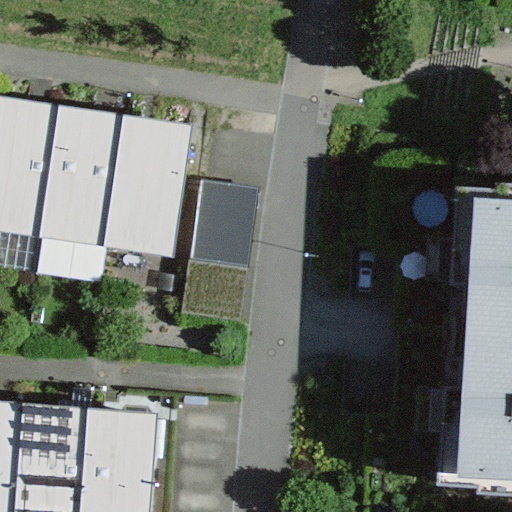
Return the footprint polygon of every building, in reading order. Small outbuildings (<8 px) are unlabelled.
[(61,111),(0,101),(0,224),(43,231),(61,111)] [(108,241),(126,121),(61,111),(43,231),(108,241)] [(174,250),(192,131),(126,121),(108,241),(174,250)] [(262,186),(204,178),(200,204),(258,213),(262,186)] [(455,186),(447,332),(511,336),(511,183),(497,182),(497,188),(455,186)] [(258,213),(200,204),(196,231),(254,240),(258,213)] [(254,240),(196,231),(191,257),(250,266),(254,240)] [(250,266),(191,257),(187,284),(245,293),(250,266)] [(245,293),(187,284),(183,310),(241,319),(245,293)] [(511,336),(447,332),(438,481),(478,483),(478,490),(511,492),(511,336)] [(18,511),(26,408),(0,406),(0,511),(18,511)] [(83,511),(90,413),(26,408),(18,511),(83,511)] [(149,511),(156,417),(90,413),(83,511),(149,511)]
